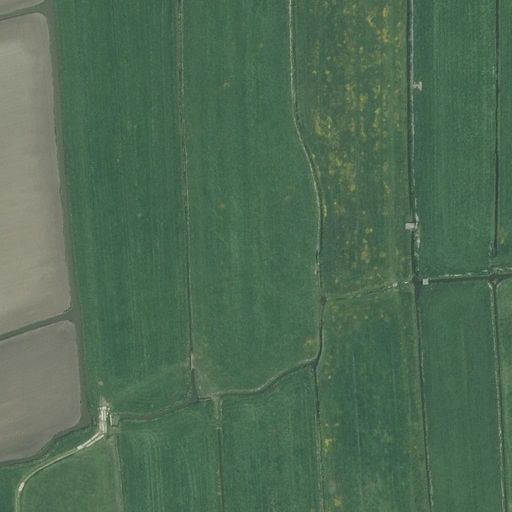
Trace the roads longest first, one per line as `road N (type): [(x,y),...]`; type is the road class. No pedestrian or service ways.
road 1 (track): [(196,124),(201,355),(101,375),(102,433),(32,473),(19,490),(18,511)]
road 2 (track): [(101,375),(84,137)]
road 3 (track): [(260,511),(240,423),(196,424),(200,511)]
